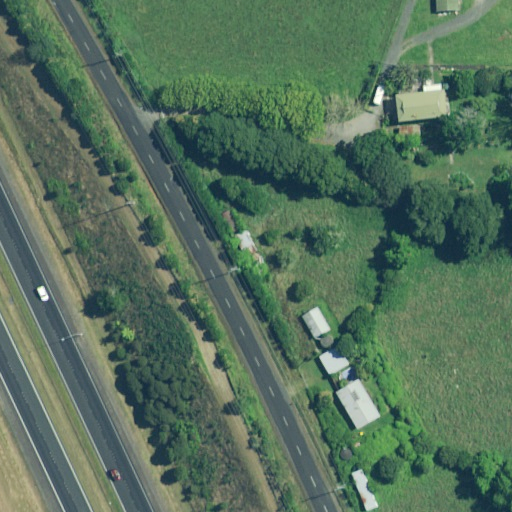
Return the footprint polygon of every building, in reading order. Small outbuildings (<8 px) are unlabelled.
[(436,0),(437,11),(459,11),(458,0),(436,0)] [(443,90),(442,84),(426,85),(426,91),(398,93),(400,122),(449,118),(447,89),(443,90)] [(421,126),(399,125),(398,140),(420,140),(421,126)] [(303,310),(306,316),(303,317),(315,340),(333,330),(327,320),(328,319),(319,302),(303,310)] [(339,346),(320,357),(331,375),(350,364),(339,346)] [(361,380),(337,392),(358,430),(381,418),(361,380)] [(363,469),(352,474),(368,511),(379,507),(363,469)]
